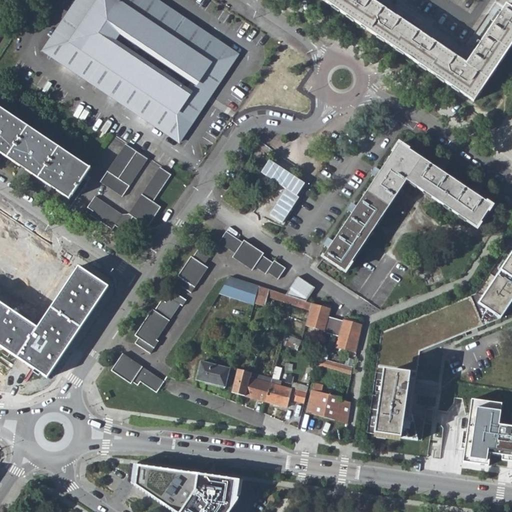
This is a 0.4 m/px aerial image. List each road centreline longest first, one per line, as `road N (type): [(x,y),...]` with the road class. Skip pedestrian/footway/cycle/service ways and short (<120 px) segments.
road 1 (primary): [(511,494),(73,431)]
road 2 (residential): [(199,196),(366,310)]
road 3 (residential): [(0,185),(143,280)]
road 4 (residential): [(53,411),(143,280)]
road 5 (residential): [(199,196),(241,133),(301,126),(319,115)]
road 6 (residential): [(388,99),(511,177)]
